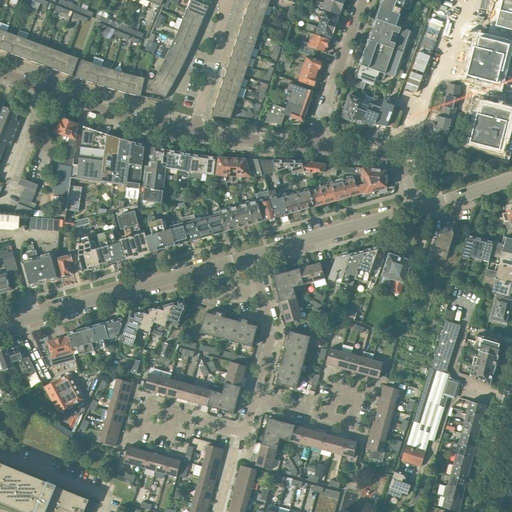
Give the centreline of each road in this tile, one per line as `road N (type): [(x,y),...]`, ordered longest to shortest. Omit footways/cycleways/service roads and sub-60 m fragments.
road 1 (residential): [(0,326),(251,255)]
road 2 (residential): [(192,134),(0,73)]
road 3 (residential): [(251,255),(421,207)]
road 4 (residential): [(312,146),(363,0)]
road 5 (residential): [(254,398),(272,329),(251,255)]
road 6 (residential): [(421,207),(396,159),(312,146)]
road 7 (residential): [(192,134),(226,0)]
road 8 (residential): [(0,455),(106,497),(101,511)]
road 9 (residential): [(312,146),(192,134)]
